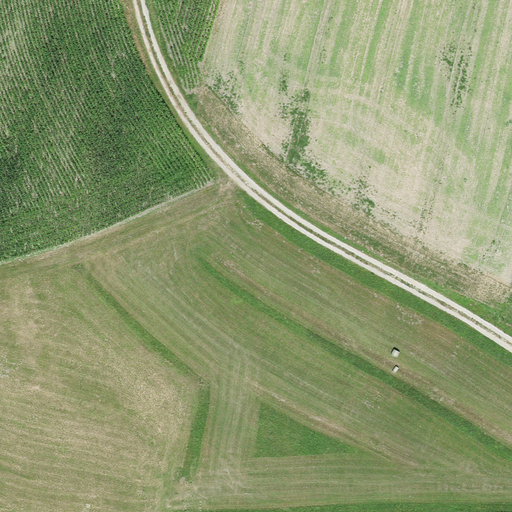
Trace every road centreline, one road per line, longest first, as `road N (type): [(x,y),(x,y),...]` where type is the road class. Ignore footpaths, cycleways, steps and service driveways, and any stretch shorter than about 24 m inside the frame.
road 1 (track): [(135,0),(168,89),(233,176),(287,221),(511,347)]
road 2 (track): [(233,176),(57,259),(0,266)]
